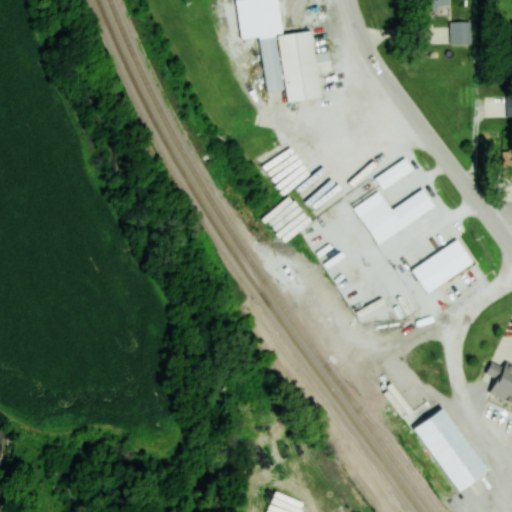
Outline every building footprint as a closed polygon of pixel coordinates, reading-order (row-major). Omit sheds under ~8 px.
[(449,11),(449,0),(425,0),(426,11),(449,11)] [(265,92),(285,90),(287,103),(321,98),(318,73),(331,71),(329,51),(314,53),(311,31),(258,38),(265,92)] [(484,117),(511,116),(511,96),(484,97),(484,117)] [(412,169),(404,158),(375,179),(383,190),(412,169)] [(376,245),(435,207),(422,189),(390,210),(378,191),(352,208),(376,245)] [(462,241),(480,264),(433,295),(416,271),(462,241)] [(489,395),(511,404),(511,365),(492,358),(485,375),(495,379),(489,395)] [(455,493),(486,472),(443,408),(412,428),(455,493)]
